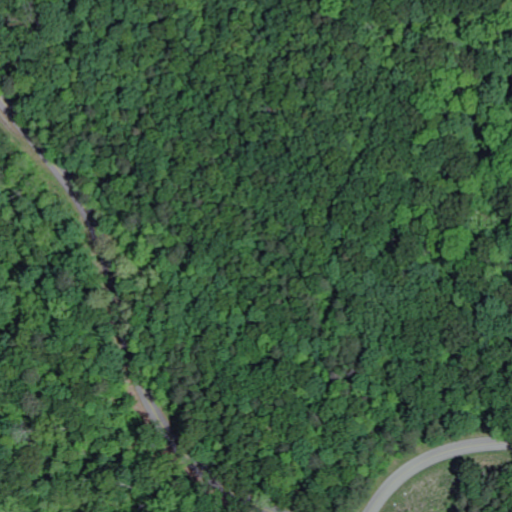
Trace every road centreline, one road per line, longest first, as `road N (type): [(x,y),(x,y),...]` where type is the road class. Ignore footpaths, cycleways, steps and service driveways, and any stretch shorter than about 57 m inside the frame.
road 1 (tertiary): [(270,511),(205,472),(156,413),(93,225),(0,93)]
road 2 (tertiary): [(374,511),(428,462),(511,443)]
